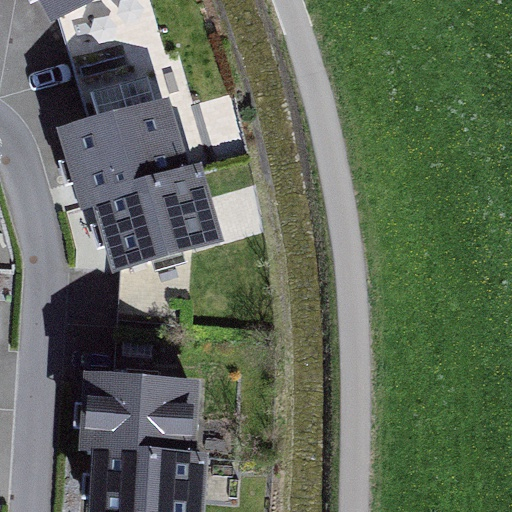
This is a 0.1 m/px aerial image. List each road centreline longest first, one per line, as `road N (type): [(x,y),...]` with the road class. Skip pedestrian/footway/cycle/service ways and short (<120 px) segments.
road 1 (residential): [(287,0),(324,127),(356,319),(356,511)]
road 2 (residential): [(0,126),(30,192),(44,279),(31,511)]
